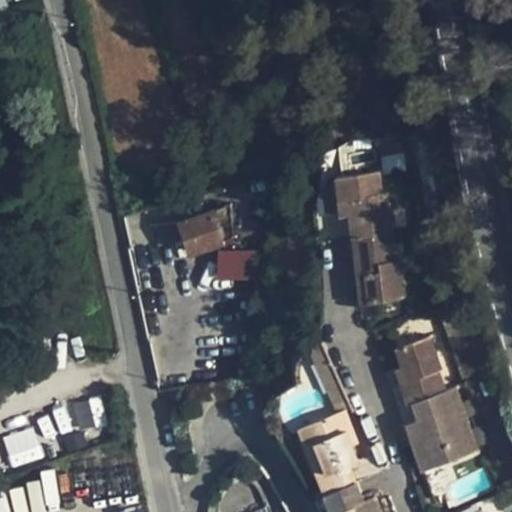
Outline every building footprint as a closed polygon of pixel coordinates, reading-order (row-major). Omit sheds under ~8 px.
[(5,0),(0,0),(0,10),(8,8),(5,0)] [(400,155),(399,145),(379,148),(381,158),(400,155)] [(364,275),(367,303),(399,300),(399,295),(403,295),(399,261),(395,262),(393,236),(381,238),(379,210),(377,195),(380,194),(378,173),(335,178),(339,215),(348,214),(355,275),(364,275)] [(390,209),(379,210),(381,238),(393,236),(390,209)] [(214,212),(181,221),(191,252),(234,238),(228,218),(216,220),(214,212)] [(271,236),(237,246),(246,379),(281,374),(271,236)] [(358,303),(367,303),(364,275),(355,275),(358,303)] [(441,373),(429,338),(394,349),(400,368),(394,371),(405,406),(411,404),(417,421),(404,425),(421,473),(475,455),(454,390),(444,393),(438,374),(441,373)] [(378,511),(373,497),(361,500),(347,464),(355,461),(348,444),(343,431),(349,429),(341,410),(295,429),(328,511),(378,511)] [(2,436),(11,467),(43,457),(34,427),(2,436)] [(354,441),(349,429),(343,431),(348,444),(354,441)]
